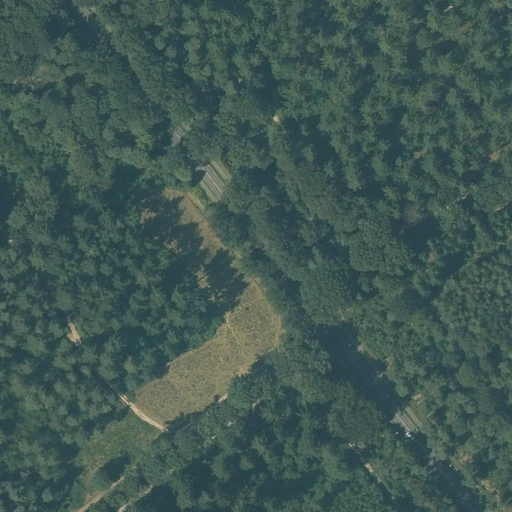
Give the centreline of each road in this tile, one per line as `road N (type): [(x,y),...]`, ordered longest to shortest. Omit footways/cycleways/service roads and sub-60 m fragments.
road 1 (secondary): [(476,511),(70,0)]
road 2 (track): [(119,511),(268,390)]
road 3 (track): [(372,244),(511,176)]
road 4 (track): [(298,334),(329,275),(372,244)]
